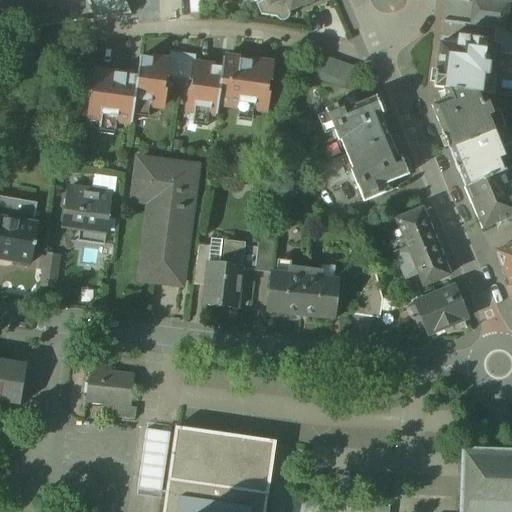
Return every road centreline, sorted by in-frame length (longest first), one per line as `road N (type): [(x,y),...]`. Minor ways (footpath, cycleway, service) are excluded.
road 1 (residential): [(499,364),(271,348),(0,313)]
road 2 (tertiary): [(499,364),(489,317),(381,51)]
